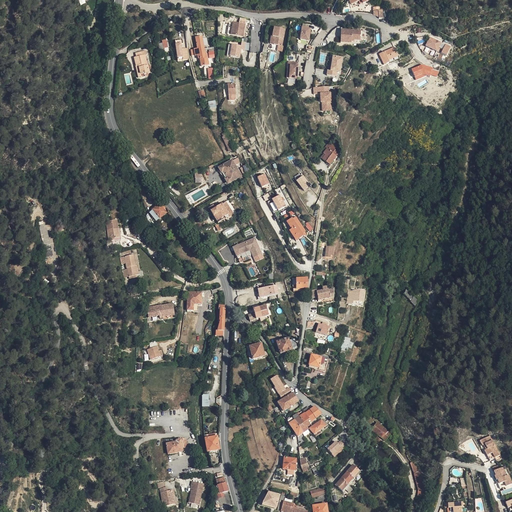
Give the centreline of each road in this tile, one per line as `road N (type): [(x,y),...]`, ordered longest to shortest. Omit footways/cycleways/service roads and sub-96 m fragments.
road 1 (tertiary): [(228,321),(225,279),(112,128),(114,54)]
road 2 (track): [(132,511),(121,488),(89,458),(82,464),(98,486),(95,506),(85,489),(53,470),(41,480)]
road 3 (tertiary): [(239,511),(225,451),(228,321)]
road 4 (residential): [(257,16),(372,18),(387,34)]
road 5 (residential): [(294,388),(313,265)]
road 6 (residential): [(436,511),(452,462),(489,473),(498,498)]
